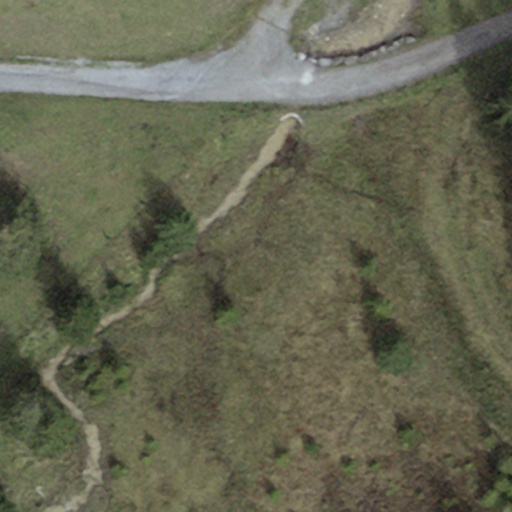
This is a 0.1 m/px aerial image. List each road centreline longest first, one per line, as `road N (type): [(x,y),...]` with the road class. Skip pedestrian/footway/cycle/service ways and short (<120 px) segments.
road 1 (track): [(0,78),(257,87),(376,79),(511,29)]
road 2 (track): [(214,85),(301,0)]
